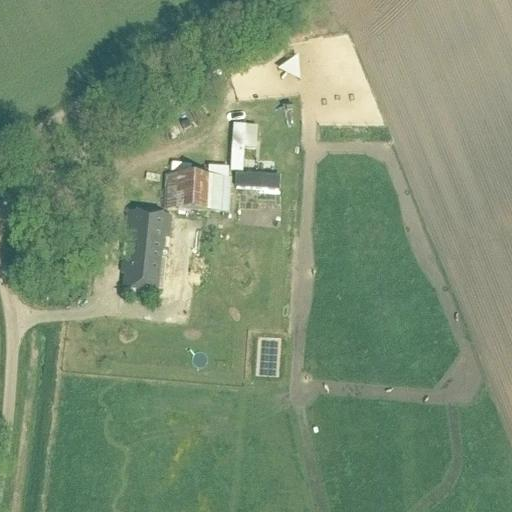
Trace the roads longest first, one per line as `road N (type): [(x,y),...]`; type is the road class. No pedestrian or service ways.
road 1 (track): [(253,0),(0,156)]
road 2 (unclassified): [(0,501),(15,326),(9,301)]
